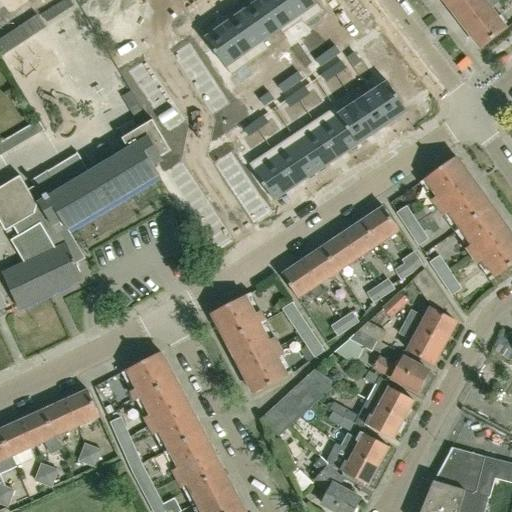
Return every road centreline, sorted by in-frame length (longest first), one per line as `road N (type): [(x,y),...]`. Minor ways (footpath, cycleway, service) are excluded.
road 1 (residential): [(259,258),(471,107)]
road 2 (residential): [(511,301),(478,336),(436,405),(390,482),(384,511)]
road 3 (residential): [(276,511),(166,316)]
road 4 (residential): [(166,316),(0,394)]
road 5 (residential): [(471,107),(390,0)]
